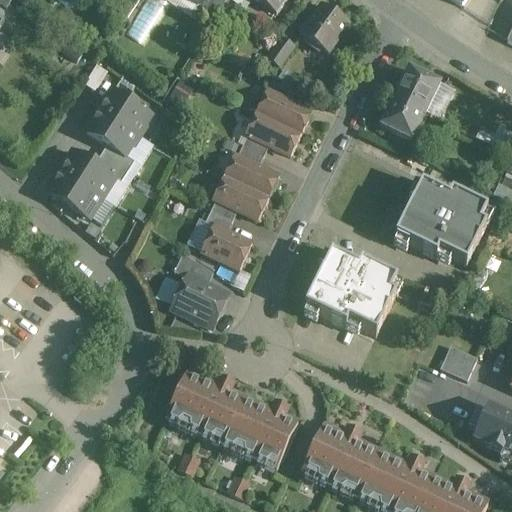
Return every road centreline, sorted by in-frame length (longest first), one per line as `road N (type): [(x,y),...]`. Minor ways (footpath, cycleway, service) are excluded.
road 1 (residential): [(21,511),(117,380),(130,335),(118,296),(0,192)]
road 2 (residential): [(401,23),(336,125),(260,279)]
road 3 (residential): [(511,85),(401,23)]
